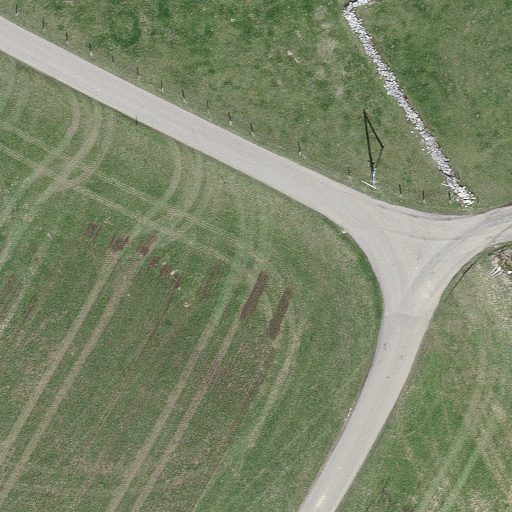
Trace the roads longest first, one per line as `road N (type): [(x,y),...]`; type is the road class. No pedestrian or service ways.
road 1 (unclassified): [(431,241),(82,77),(0,28)]
road 2 (unclassified): [(431,241),(418,330),(330,511)]
